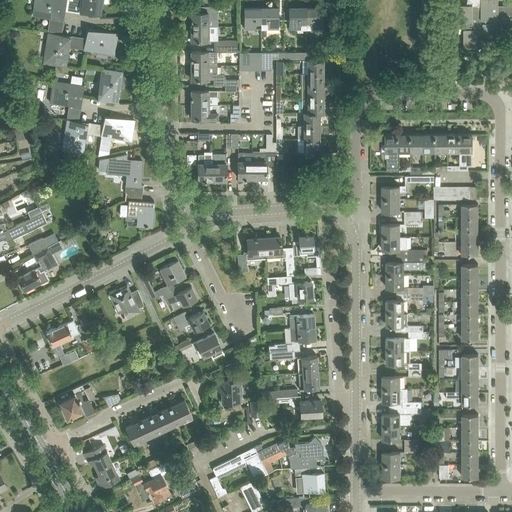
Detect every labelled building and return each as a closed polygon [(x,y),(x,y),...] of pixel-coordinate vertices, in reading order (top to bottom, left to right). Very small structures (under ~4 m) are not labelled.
[(34,0),(33,14),(50,17),(47,30),(61,32),(63,19),(65,0),(34,0)] [(67,0),(66,10),(80,12),(89,13),(100,15),(102,0),(67,0)] [(511,5),(498,5),(498,0),(467,0),(467,5),(458,5),(458,22),(464,22),(464,46),(479,46),(479,40),(498,40),(498,34),(511,33),(511,5)] [(191,26),(217,26),(217,6),(203,6),(203,12),(191,12),(191,18),(190,18),(190,20),(191,20),(191,26)] [(244,7),(244,8),(244,28),(261,28),(261,7),(244,7)] [(278,28),(278,8),(278,7),(261,7),(261,28),(261,36),(266,36),(266,28),(278,28)] [(289,7),(289,28),(306,28),(306,7),(289,7)] [(306,28),(323,28),(323,7),(306,7),(306,28)] [(217,40),(217,34),(217,26),(191,26),(191,40),(217,40)] [(10,31),(9,35),(11,39),(15,40),(19,39),(20,36),(19,31),(14,29),(10,31)] [(114,54),(117,33),(87,29),(86,38),(84,49),(114,54)] [(68,46),(84,49),(86,38),(48,32),(43,63),(65,66),(68,46)] [(208,65),(217,65),(217,51),(191,51),(191,57),(190,57),(190,59),(191,59),(191,65),(208,65)] [(250,58),(255,57),(261,57),(261,52),(239,52),(239,70),(250,70),(250,58)] [(272,58),(284,58),(284,52),(261,52),(261,57),(262,57),(262,70),(272,70),(272,58)] [(285,73),(285,66),(283,66),(283,60),(276,60),(276,73),(281,73),(285,73)] [(302,60),(302,74),(307,74),(307,73),(323,73),(323,60),(302,60)] [(213,84),(225,84),(239,84),(239,79),(225,79),(225,77),(222,74),(217,74),(217,72),(217,65),(208,65),(191,65),(191,79),(213,79),(213,84)] [(122,71),(102,68),(97,99),(118,102),(122,71)] [(302,80),(302,86),(323,87),(323,73),(307,73),(307,74),(302,74),(302,80)] [(53,80),(50,101),(69,104),(67,119),(78,121),(84,85),(53,80)] [(323,87),(302,86),(302,99),(323,99),(323,87)] [(190,98),(191,98),(191,104),(208,104),(208,96),(217,96),(217,90),(191,90),(191,96),(190,96),(190,98)] [(302,99),(302,112),(304,112),(319,113),(323,113),(323,99),(302,99)] [(219,112),(219,104),(208,104),(191,104),(191,118),(217,118),(217,112),(219,112)] [(233,104),(233,113),(230,113),(230,122),(235,122),(235,118),(239,118),(239,104),(233,104)] [(319,113),(304,112),(304,125),(319,125),(319,113)] [(101,136),(121,139),(131,141),(135,120),(104,115),(103,125),(101,136)] [(82,153),(85,134),(101,136),(103,125),(78,121),(67,119),(62,150),(82,153)] [(319,125),(304,125),(304,138),(319,139),(319,125)] [(27,126),(21,127),(23,139),(29,138),(27,126)] [(15,128),(17,140),(23,139),(21,127),(15,128)] [(266,148),(266,152),(276,152),(276,142),(272,142),(272,133),(266,133),(266,143),(266,148)] [(398,170),(398,151),(399,151),(399,134),(386,134),(386,152),(389,152),(389,158),(387,158),(387,170),(398,170)] [(411,134),(399,134),(399,151),(411,151),(411,134)] [(423,134),(411,134),(411,151),(423,151),(423,134)] [(435,134),(423,134),(423,151),(435,151),(435,134)] [(447,134),(435,134),(435,151),(447,151),(447,134)] [(447,134),(447,151),(460,151),(460,134),(447,134)] [(460,170),(468,170),(468,165),(473,165),(472,134),(460,134),(460,151),(460,165),(460,170)] [(304,138),(298,138),(298,152),(319,152),(319,139),(304,138)] [(211,151),(204,151),(204,154),(198,154),(198,180),(204,180),(206,180),(212,180),(212,163),(211,163),(211,151)] [(246,178),(252,178),(252,152),(238,152),(238,178),(244,178),(246,178)] [(266,178),(266,152),(252,152),(252,178),(266,178)] [(196,164),(196,154),(187,154),(187,164),(196,164)] [(219,154),(219,163),(212,163),(212,180),(226,180),(226,154),(219,154)] [(142,160),(108,157),(107,172),(125,173),(125,183),(126,183),(125,192),(142,193),(143,185),(136,184),(136,179),(141,179),(142,160)] [(19,169),(23,179),(36,174),(32,164),(19,169)] [(400,186),(382,186),(382,199),(401,199),(401,191),(406,191),(406,185),(400,185),(400,186)] [(129,204),(121,204),(120,214),(138,215),(138,226),(152,227),(154,205),(149,205),(149,202),(141,201),(142,193),(125,192),(125,200),(129,200),(129,204)] [(382,211),(401,211),(401,199),(382,199),(382,211)] [(434,217),(433,199),(425,199),(425,218),(434,217)] [(444,204),(438,204),(438,216),(444,216),(449,216),(449,209),(444,209),(444,204)] [(462,204),(462,216),(478,216),(478,204),(462,204)] [(0,239),(6,238),(7,240),(46,221),(41,212),(6,229),(0,231),(0,239)] [(478,216),(462,216),(462,229),(478,229),(478,216)] [(401,224),(382,224),(382,237),(408,237),(408,236),(401,236),(401,224)] [(478,229),(462,229),(462,241),(478,241),(478,229)] [(299,240),(293,241),(293,255),(301,255),(300,253),(307,253),(307,256),(320,255),(319,246),(314,246),(313,234),(298,235),(299,240)] [(281,251),(280,236),(265,237),(266,258),(286,257),(285,251),(281,251)] [(33,253),(47,246),(43,237),(28,244),(33,253)] [(247,269),(246,259),(266,258),(265,237),(257,238),(256,237),(254,237),(254,238),(247,238),(248,253),(237,254),(238,270),(247,269)] [(382,249),(399,249),(399,255),(399,256),(424,255),(424,250),(424,249),(408,249),(408,237),(382,237),(382,249)] [(47,246),(33,253),(37,261),(38,261),(41,265),(18,277),(24,290),(40,281),(41,283),(49,279),(44,269),(47,267),(48,268),(58,263),(52,253),(63,247),(59,240),(47,246)] [(478,254),(478,241),(462,241),(462,254),(478,254)] [(421,260),(424,260),(424,255),(399,256),(399,255),(397,255),(397,261),(395,261),(395,262),(386,262),(386,275),(405,275),(405,269),(421,269),(421,260)] [(143,283),(151,299),(158,295),(162,293),(172,288),(169,283),(186,275),(178,259),(159,268),(167,284),(154,290),(149,280),(143,283)] [(287,276),(295,275),(294,259),(286,259),(287,276)] [(462,264),(462,276),(478,276),(478,264),(462,264)] [(321,273),(321,266),(304,268),(305,274),(321,273)] [(386,287),(405,287),(405,275),(386,275),(386,287)] [(267,284),(280,283),(279,276),(267,277),(267,284)] [(478,276),(462,276),(462,289),(478,289),(478,276)] [(297,282),(288,283),(290,298),(298,297),(298,298),(313,297),(311,281),(296,282),(297,282)] [(129,317),(141,311),(138,307),(143,304),(137,288),(131,292),(127,284),(109,294),(113,302),(119,313),(125,309),(129,317)] [(172,288),(162,293),(167,304),(179,298),(183,305),(195,299),(189,287),(174,294),(172,288)] [(462,289),(462,301),(478,301),(478,289),(462,289)] [(405,300),(386,300),(386,313),(405,313),(405,312),(405,300)] [(478,314),(478,301),(462,301),(462,314),(478,314)] [(191,323),(194,331),(209,323),(203,310),(188,317),(185,311),(173,317),(179,329),(191,323)] [(412,332),(423,332),(423,325),(409,325),(409,321),(409,312),(405,312),(405,313),(386,313),(386,325),(391,325),(391,326),(393,326),(393,325),(396,325),(396,331),(412,331),(412,332)] [(314,313),(290,315),(290,328),(315,326),(314,313)] [(478,314),(462,314),(462,327),(478,326),(478,314)] [(49,330),(46,331),(52,345),(54,344),(63,365),(66,364),(72,361),(72,360),(78,357),(75,349),(65,354),(59,342),(61,341),(79,333),(77,329),(73,319),(67,322),(52,329),(51,328),(49,329),(49,330)] [(273,352),(280,351),(294,350),(300,350),(299,340),(316,339),(315,326),(290,328),(284,329),(285,343),(274,344),(274,345),(269,345),(269,352),(273,352)] [(462,339),(478,339),(478,326),(462,327),(462,339)] [(444,338),(444,327),(439,327),(439,344),(448,344),(448,338),(444,338)] [(199,348),(203,356),(209,353),(213,359),(224,353),(221,347),(214,332),(193,342),(197,350),(199,348)] [(89,337),(82,341),(88,352),(94,349),(89,337)] [(177,352),(192,345),(189,338),(174,346),(177,352)] [(405,338),(386,338),(386,350),(405,350),(405,338)] [(439,349),(439,366),(444,366),(444,357),(451,357),(451,349),(439,349)] [(280,351),(281,358),(295,357),(294,350),(280,351)] [(386,363),(405,363),(409,363),(411,363),(411,350),(405,350),(386,350),(386,363)] [(478,354),(462,354),(462,366),(478,366),(478,354)] [(317,355),(297,356),(298,372),(302,372),(318,371),(317,355)] [(478,379),(478,366),(462,366),(462,379),(478,379)] [(66,368),(51,374),(58,391),(73,385),(66,368)] [(299,388),(319,387),(318,371),(302,372),(298,372),(299,388)] [(401,376),(382,376),(382,388),(401,388),(401,376)] [(478,391),(478,379),(462,379),(462,391),(478,391)] [(222,393),(222,403),(241,402),(240,395),(241,395),(241,386),(240,386),(240,380),(221,381),(221,382),(216,388),(222,393)] [(275,397),(297,395),(297,388),(275,390),(265,390),(265,397),(275,397)] [(382,401),(389,401),(389,408),(423,408),(423,407),(423,401),(406,401),(406,395),(401,395),(401,388),(382,388),(382,401)] [(478,404),(478,391),(462,391),(446,391),(446,398),(462,397),(462,404),(478,404)] [(82,412),(84,416),(95,411),(91,402),(83,404),(78,392),(58,401),(62,411),(63,415),(64,417),(66,418),(66,420),(82,412)] [(120,400),(118,393),(103,396),(108,405),(120,400)] [(275,397),(265,397),(265,399),(276,399),(276,402),(289,401),(289,406),(300,405),(301,416),(321,415),(320,399),(301,400),(300,395),(297,395),(275,397)] [(169,401),(171,405),(165,408),(173,425),(192,416),(185,399),(178,402),(176,398),(169,401)] [(251,415),(261,415),(261,400),(251,401),(251,415)] [(167,446),(172,443),(165,429),(173,425),(165,408),(158,411),(156,407),(149,410),(151,414),(145,417),(153,434),(160,431),(167,446)] [(389,414),(382,413),(382,427),(401,427),(401,419),(412,419),(412,414),(424,413),(424,407),(423,407),(423,408),(389,408),(389,414)] [(479,414),(462,414),(462,427),(479,427),(479,414)] [(125,427),(133,443),(153,434),(145,417),(139,420),(137,416),(130,419),(132,424),(125,427)] [(115,425),(98,433),(100,437),(106,434),(115,435),(119,433),(115,425)] [(382,439),(401,439),(401,427),(382,427),(382,439)] [(434,427),(434,440),(440,440),(444,440),(449,440),(449,427),(439,427),(434,427)] [(479,440),(479,427),(462,427),(462,440),(479,440)] [(293,450),(292,451),(287,453),(290,459),(290,467),(294,466),(313,465),(313,466),(321,465),(321,455),(323,455),(322,445),(314,436),(308,441),(294,442),(294,444),(295,444),(295,450),(293,450)] [(257,450),(256,451),(267,472),(273,469),(269,460),(278,455),(279,458),(287,453),(292,451),(293,450),(295,450),(295,444),(294,444),(289,444),(286,438),(258,452),(257,450)] [(200,444),(197,439),(186,444),(188,449),(200,444)] [(479,452),(479,440),(462,440),(462,452),(479,452)] [(91,464),(94,463),(96,468),(111,461),(103,443),(85,452),(91,464)] [(129,451),(127,447),(125,443),(120,446),(121,449),(123,454),(129,451)] [(214,466),(213,469),(216,475),(209,478),(216,491),(218,496),(227,492),(225,487),(222,488),(218,477),(247,463),(255,478),(267,472),(256,451),(257,452),(255,453),(254,451),(251,450),(242,454),(243,455),(240,457),(239,454),(214,466)] [(401,451),(382,451),(382,464),(401,464),(401,451)] [(479,452),(462,452),(462,464),(479,464),(479,452)] [(149,467),(160,461),(158,456),(147,462),(149,467)] [(170,493),(162,476),(179,468),(174,457),(148,470),(153,479),(143,483),(146,489),(148,488),(154,501),(155,500),(157,500),(161,498),(162,497),(170,493)] [(102,487),(120,479),(111,461),(96,468),(99,474),(96,475),(102,487)] [(401,477),(401,467),(401,464),(382,464),(382,477),(401,477)] [(449,465),(444,465),(444,464),(439,464),(439,477),(449,477),(449,465)] [(462,477),(479,477),(479,464),(462,464),(462,477)] [(299,477),(299,480),(302,480),(303,491),(324,490),(323,471),(314,472),(313,466),(313,465),(294,466),(295,477),(299,477)] [(142,480),(140,476),(132,479),(135,484),(142,480)] [(254,511),(267,506),(253,479),(240,486),(252,511),(254,511)] [(196,481),(178,490),(182,497),(199,489),(196,481)] [(325,511),(325,501),(299,503),(299,497),(284,498),(278,502),(278,505),(287,505),(287,507),(303,506),(304,508),(305,508),(305,511),(325,511)]
